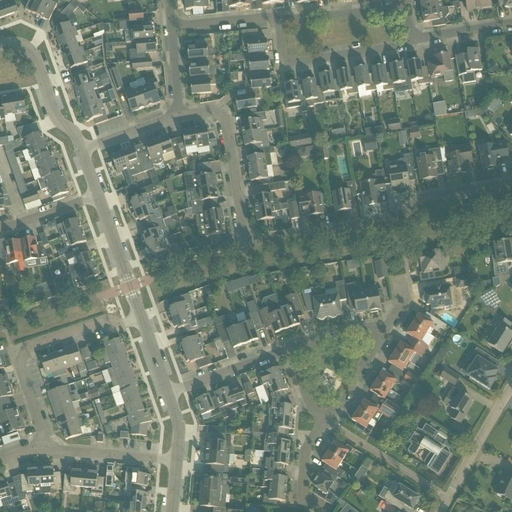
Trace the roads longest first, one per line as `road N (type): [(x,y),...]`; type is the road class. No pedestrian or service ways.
road 1 (residential): [(511,183),(420,197),(393,219),(255,243),(245,238),(226,123),(208,111),(179,117)]
road 2 (residential): [(43,448),(17,358),(33,342),(141,318)]
road 3 (residential): [(280,20),(283,57),(296,62),(406,45),(415,34)]
road 4 (residential): [(439,511),(511,386)]
road 5 (residential): [(77,150),(31,50),(0,46)]
road 6 (residential): [(43,448),(177,458)]
road 7 (residential): [(141,318),(98,197)]
road 8 (residential): [(168,395),(288,351)]
